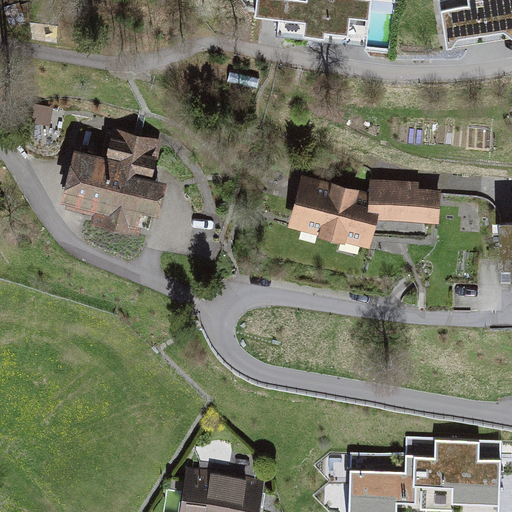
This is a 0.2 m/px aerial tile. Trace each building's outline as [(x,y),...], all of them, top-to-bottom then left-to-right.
[(255,0),(254,13),(277,16),(276,28),(324,34),(325,27),(367,32),(370,0),(255,0)] [(511,35),(511,0),(443,0),(440,1),(446,45),(511,35)] [(23,21),(19,6),(6,10),(11,24),(23,21)] [(165,241),(185,144),(116,130),(110,158),(79,151),(67,209),(103,217),(101,228),(165,241)] [(361,243),(374,191),(306,174),(293,226),(361,243)] [(446,244),(450,191),(380,185),(376,239),(446,244)] [(507,511),(511,442),(344,451),(343,511),(507,511)] [(263,511),(268,488),(189,477),(183,511),(263,511)]
